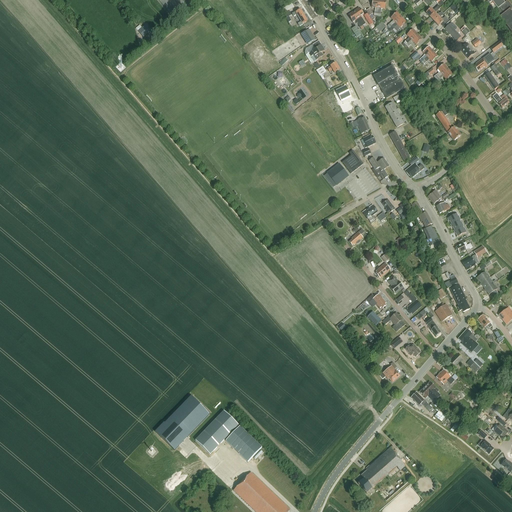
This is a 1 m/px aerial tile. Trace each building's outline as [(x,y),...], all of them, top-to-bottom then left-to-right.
[(386,1),(379,0),(379,1),(378,0),(377,4),(379,4),(377,16),(381,17),(382,9),(385,9),(386,1)] [(487,0),(490,3),(492,1),(497,7),(498,9),(505,3),(504,2),(502,0),(487,0)] [(505,3),(498,9),(495,11),(500,17),(500,18),(511,33),(511,6),(508,1),(505,3)] [(431,9),(426,13),(430,17),(430,18),(435,13),(439,10),(441,8),(438,6),(433,11),(431,9)] [(364,15),(360,8),(352,13),(354,16),(355,15),(358,19),(362,26),(363,26),(365,25),(361,17),(364,15)] [(298,24),(299,27),(303,25),(302,24),(307,21),(300,10),(296,13),(295,12),(292,14),(294,17),(297,15),(301,22),(298,24)] [(435,13),(430,18),(434,22),(439,17),(443,14),(441,12),(440,14),(439,14),(437,16),(435,14),(435,13)] [(355,15),(354,16),(352,13),(348,16),(352,23),(355,21),(359,27),(362,26),(358,19),(355,15)] [(391,18),(393,21),(387,26),(390,29),(399,20),(398,19),(400,17),(397,13),(391,18)] [(406,23),(402,18),(400,17),(398,19),(399,20),(390,29),(392,31),(394,29),(398,26),(400,28),(406,23)] [(439,17),(434,22),(439,27),(441,25),(443,22),(444,22),(446,24),(449,21),(446,17),(443,19),(443,18),(441,20),(439,18),(439,17)] [(381,23),(375,29),(380,33),(386,27),(381,23)] [(457,29),(452,23),(449,25),(445,29),(457,42),(461,38),(455,31),(457,29)] [(146,25),(138,31),(144,38),(151,31),(146,25)] [(351,30),(357,38),(361,36),(355,27),(351,30)] [(308,44),(315,40),(308,30),(301,34),(308,44)] [(416,34),(413,30),(407,35),(409,38),(412,41),(415,37),(414,36),(416,34)] [(416,46),(422,40),(418,35),(416,34),(414,36),(415,37),(412,41),(414,43),(416,46)] [(319,41),(313,45),(306,49),(305,51),(305,53),(305,54),(305,55),(306,56),(311,64),(316,61),(323,56),(321,53),(325,51),(319,41)] [(493,53),(503,46),(500,43),(491,50),(493,53)] [(468,59),(475,54),(473,52),(472,53),(467,47),(468,46),(467,44),(460,49),(468,59)] [(433,52),(434,52),(429,47),(423,53),(425,56),(420,61),(422,63),(425,60),(427,58),(431,55),(430,53),(432,51),(433,52)] [(438,57),(434,52),(433,52),(432,51),(430,53),(431,55),(427,58),(429,60),(432,63),(438,57)] [(416,52),(411,58),(413,60),(419,55),(418,54),(416,52)] [(484,69),(488,66),(495,61),(490,54),(483,59),(476,64),(476,65),(474,67),(478,72),(483,68),(484,69)] [(287,57),(280,64),(282,67),(289,60),(287,57)] [(328,69),(329,72),(333,70),(334,73),(340,70),(336,63),(330,66),(331,67),(328,69)] [(448,70),(449,70),(444,65),(438,70),(440,73),(434,78),(436,80),(438,78),(442,75),(446,72),(445,71),(447,69),(448,70)] [(501,73),(495,65),(491,68),(496,76),(501,73)] [(397,74),(392,66),(373,77),(378,84),(380,83),(384,90),(382,91),(386,99),(405,88),(401,81),(397,82),(395,79),(398,77),(396,74),(397,74)] [(323,67),(316,71),(320,76),(326,72),(323,67)] [(453,75),(449,70),(448,70),(447,69),(445,71),(446,72),(442,75),(446,81),(453,75)] [(484,76),(494,90),(499,87),(489,73),(484,76)] [(408,76),(405,78),(411,85),(414,83),(408,76)] [(345,87),(336,92),(341,101),(350,96),(345,87)] [(496,94),(492,97),(502,109),(509,103),(507,101),(509,100),(504,95),(500,98),(496,94)] [(344,113),(350,110),(346,101),(340,104),(344,113)] [(392,103),(385,107),(389,114),(396,110),(392,103)] [(436,116),(448,133),(448,134),(454,141),(461,136),(454,128),(453,129),(444,117),(450,114),(447,109),(442,113),(441,112),(436,116)] [(396,110),(389,114),(393,121),(400,117),(396,110)] [(364,117),(356,121),(361,134),(370,130),(364,117)] [(400,117),(393,121),(397,128),(404,124),(400,117)] [(395,132),(389,135),(394,143),(400,140),(395,132)] [(367,147),(369,147),(376,143),(372,136),(371,137),(370,135),(363,139),(367,147)] [(400,140),(394,143),(399,152),(405,149),(400,140)] [(405,149),(399,152),(404,161),(410,158),(405,149)] [(351,156),(342,163),(351,175),(364,165),(354,152),(353,151),(349,154),(350,155),(351,156)] [(374,158),(369,161),(375,170),(379,168),(381,172),(380,172),(384,179),(389,177),(384,170),(389,167),(384,159),(377,163),(374,158)] [(411,179),(420,172),(414,164),(405,172),(411,179)] [(339,165),(328,174),(337,185),(348,176),(339,165)] [(374,189),(368,174),(359,178),(365,193),(374,189)] [(434,204),(441,198),(435,191),(428,197),(434,204)] [(382,204),(385,202),(381,195),(375,199),(380,206),(383,204),(382,204)] [(389,214),(395,209),(388,200),(383,204),(386,209),(385,210),(389,214)] [(418,216),(423,213),(417,202),(412,205),(418,216)] [(450,209),(448,204),(446,205),(445,203),(436,207),(440,214),(450,209)] [(399,215),(402,213),(406,210),(401,204),(399,206),(400,208),(396,211),(399,215)] [(375,208),(373,205),(363,213),(367,219),(377,212),(380,209),(377,206),(375,208)] [(381,222),(386,218),(383,213),(378,217),(381,222)] [(425,228),(432,224),(427,213),(419,217),(422,222),(425,228)] [(457,214),(448,218),(449,222),(450,221),(451,224),(460,220),(460,221),(460,220),(458,216),(458,217),(457,214)] [(451,224),(451,225),(452,228),(453,227),(454,231),(463,227),(463,226),(461,223),(460,221),(460,220),(451,224)] [(362,228),(359,224),(356,222),(351,226),(354,229),(356,227),(359,230),(362,228)] [(423,235),(425,234),(428,240),(426,241),(428,245),(429,244),(431,247),(435,245),(440,243),(440,242),(434,229),(433,229),(431,226),(423,230),(424,230),(422,231),(423,235)] [(454,231),(455,234),(456,234),(457,237),(466,233),(464,229),(463,227),(454,231)] [(361,236),(364,232),(362,229),(352,238),(352,239),(349,242),(352,246),(353,244),(354,245),(356,244),(357,244),(358,244),(360,243),(360,241),(359,241),(363,238),(361,236)] [(470,249),(472,248),(470,244),(467,246),(466,243),(463,244),(455,248),(456,248),(456,250),(457,250),(459,254),(463,252),(464,252),(465,251),(466,251),(466,250),(468,249),(470,249)] [(476,256),(475,257),(474,256),(472,257),(473,257),(471,258),(467,260),(467,261),(462,264),(467,270),(471,267),(472,267),(475,265),(476,264),(477,264),(479,263),(476,259),(486,253),(483,247),(474,253),(476,256)] [(381,278),(390,270),(385,264),(376,271),(377,273),(376,274),(379,277),(380,276),(381,278)] [(486,272),(477,278),(479,281),(480,281),(481,283),(481,284),(490,278),(488,275),(487,275),(485,272),(486,272)] [(398,282),(393,277),(388,282),(392,287),(390,288),(395,294),(403,288),(398,282)] [(463,312),(470,309),(465,300),(466,300),(459,285),(458,283),(456,278),(452,280),(449,281),(452,286),(453,288),(450,289),(459,307),(457,307),(460,311),(462,310),(463,312)] [(490,278),(481,284),(483,287),(484,287),(485,288),(485,289),(493,284),(493,283),(492,282),(492,281),(491,281),(489,278),(490,278)] [(485,289),(487,293),(488,292),(489,295),(488,295),(489,295),(490,294),(496,290),(497,289),(496,287),(495,287),(493,284),(485,289)] [(436,293),(440,299),(446,296),(441,289),(436,293)] [(385,304),(386,303),(383,299),(381,296),(380,297),(378,294),(375,298),(372,295),(368,299),(370,301),(372,300),(380,309),(381,307),(382,309),(386,306),(385,304)] [(407,297),(410,300),(413,303),(407,308),(408,309),(407,310),(410,314),(411,313),(412,314),(421,307),(416,300),(417,300),(412,294),(407,297)] [(357,309),(361,313),(367,308),(363,304),(357,309)] [(450,315),(451,314),(446,305),(444,306),(441,308),(440,309),(435,312),(441,321),(442,320),(443,321),(451,316),(450,315)] [(427,307),(425,309),(428,314),(431,319),(434,316),(430,312),(427,307)] [(511,312),(511,311),(509,308),(499,316),(503,321),(509,316),(508,315),(509,314),(510,314),(511,312)] [(367,318),(376,327),(382,322),(373,312),(367,318)] [(506,325),(511,320),(511,312),(510,314),(509,314),(508,315),(509,316),(503,321),(506,325)] [(396,332),(405,325),(396,314),(390,318),(389,316),(383,322),(385,325),(389,322),(390,324),(392,322),(395,325),(392,327),(396,332)] [(487,330),(492,326),(490,323),(487,319),(487,320),(483,316),(478,320),(487,330)] [(438,329),(433,321),(430,318),(425,322),(427,325),(429,328),(431,330),(436,337),(441,333),(438,329)] [(467,330),(458,339),(463,344),(462,344),(471,353),(478,345),(472,340),(473,340),(474,339),(474,338),(475,337),(467,330)] [(501,337),(497,331),(494,333),(498,339),(496,340),(499,344),(504,340),(502,336),(501,337)] [(395,349),(403,342),(399,338),(391,344),(395,349)] [(421,353),(414,345),(411,348),(409,346),(405,349),(410,357),(412,355),(415,358),(421,353)] [(455,367),(462,360),(457,354),(449,362),(455,367)] [(475,373),(480,369),(471,360),(466,364),(475,373)] [(395,371),(394,369),(391,366),(383,373),(380,376),(383,379),(386,377),(387,376),(392,382),(400,376),(395,371)] [(450,385),(455,381),(452,378),(444,370),(436,378),(443,385),(447,382),(450,385)] [(434,402),(440,396),(437,393),(439,391),(436,388),(435,388),(430,383),(429,383),(420,392),(420,393),(425,398),(428,396),(434,402)] [(425,407),(428,404),(416,393),(411,398),(416,402),(419,406),(421,404),(425,407)] [(170,457),(205,421),(186,403),(152,439),(170,457)] [(430,413),(433,410),(428,405),(425,408),(430,413)] [(210,455),(239,425),(224,411),(196,441),(210,455)] [(439,411),(435,417),(442,422),(446,416),(439,411)] [(507,412),(503,417),(508,421),(509,420),(510,418),(511,419),(511,413),(511,415),(507,412)] [(499,417),(496,420),(504,427),(506,424),(499,417)] [(508,432),(500,425),(494,432),(500,437),(502,435),(504,437),(508,432)] [(248,463),(262,448),(240,426),(225,441),(248,463)] [(484,440),(487,436),(481,431),(478,434),(484,440)] [(461,432),(459,436),(466,441),(468,438),(461,432)] [(486,441),(480,447),(489,455),(494,449),(489,445),(489,444),(486,441)] [(366,493),(368,492),(398,468),(399,467),(398,466),(402,463),(391,448),(366,468),(368,470),(361,475),(364,478),(358,483),(366,493)] [(506,460),(501,465),(510,473),(511,470),(511,463),(511,464),(506,460)] [(287,511),(290,510),(251,472),(233,491),(254,511),(287,511)]
